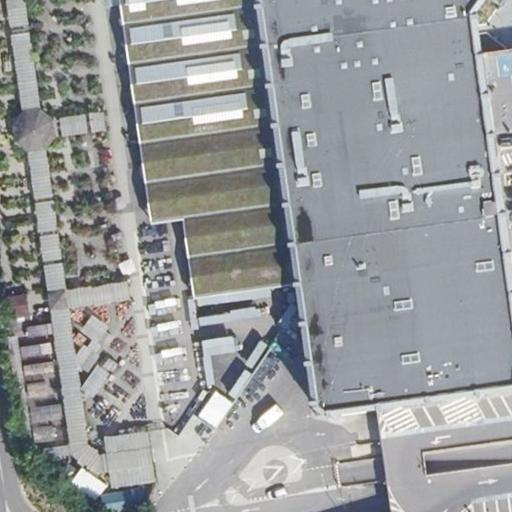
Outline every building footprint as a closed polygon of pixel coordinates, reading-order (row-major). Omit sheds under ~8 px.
[(40,109),(32,4),(34,0),(12,0),(8,7),(7,0),(0,0),(0,23),(14,0),(23,117),(18,126),(19,147),(51,144),(54,138),(53,116),(40,109)] [(259,0),(119,0),(150,223),(184,218),(195,300),(300,286),(259,0)] [(257,0),(290,231),(300,286),(315,405),(330,416),(378,409),(467,394),(511,387),(511,248),(511,241),(491,92),(485,52),(479,9),(485,0),(257,0)] [(511,511),(511,47),(485,52),(491,92),(511,241),(511,248),(511,387),(467,394),(378,409),(381,425),(390,490),(392,505),(393,511),(511,511)] [(251,334),(206,343),(215,388),(202,391),(209,425),(244,418),(236,380),(269,374),(263,344),(254,346),(251,334)] [(108,439),(115,490),(158,484),(151,433),(108,439)] [(326,465),(351,458),(348,446),(323,453),(326,465)]
